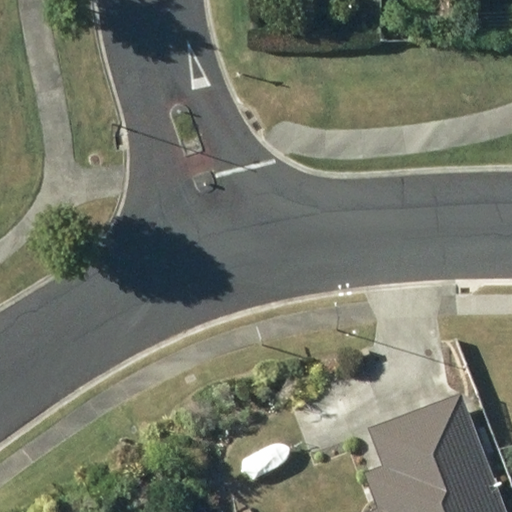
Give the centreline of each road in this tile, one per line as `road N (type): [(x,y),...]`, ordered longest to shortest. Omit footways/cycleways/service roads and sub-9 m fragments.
road 1 (residential): [(511,214),(408,213),(197,235)]
road 2 (residential): [(197,235),(141,0)]
road 3 (residential): [(197,235),(66,307),(0,359)]
